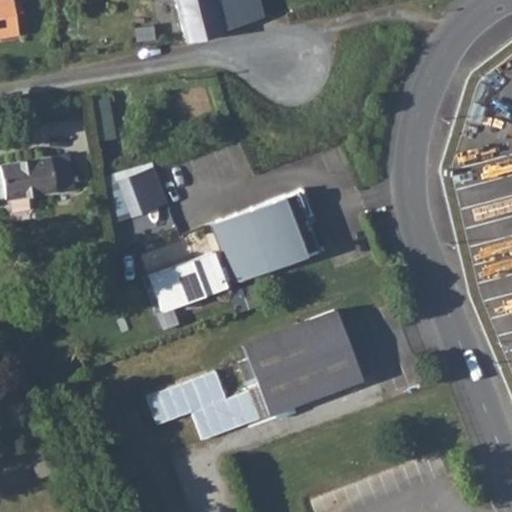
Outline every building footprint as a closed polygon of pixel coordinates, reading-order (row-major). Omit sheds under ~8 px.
[(0,0),(0,37),(17,35),(11,0),(0,0)] [(212,0),(173,0),(183,39),(184,41),(220,33),(219,29),(212,0)] [(212,0),(219,29),(263,15),(258,0),(212,0)] [(511,149),(465,162),(498,286),(511,282),(511,149)] [(0,194),(2,195),(3,197),(74,185),(69,152),(50,155),(50,153),(0,161),(0,194)] [(123,245),(176,232),(160,165),(107,178),(123,245)] [(300,185),(215,217),(238,277),(319,247),(306,212),(310,210),(300,185)] [(225,288),(213,253),(146,275),(159,312),(225,288)] [(334,305),(240,341),(267,411),(361,375),(334,305)] [(258,414),(247,386),(215,399),(204,371),(135,397),(146,425),(180,412),(191,440),(258,414)] [(42,442),(26,448),(37,477),(54,471),(42,442)]
